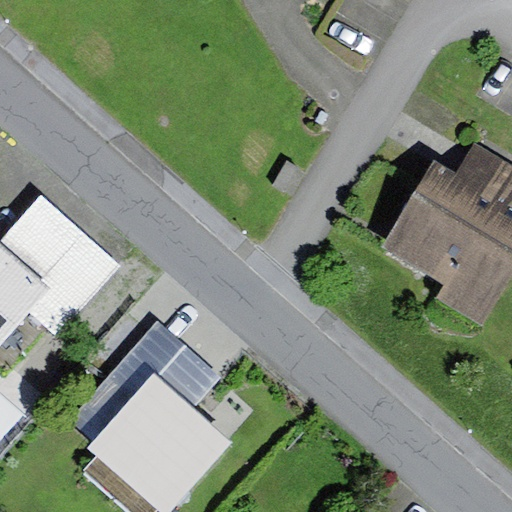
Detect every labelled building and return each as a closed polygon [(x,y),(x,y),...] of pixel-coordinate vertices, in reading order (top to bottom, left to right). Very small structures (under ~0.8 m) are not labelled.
[(458,177),(433,163),(384,248),(448,286),(439,302),(486,329),(511,284),(511,164),(477,145),(458,177)] [(309,183),(299,177),(285,197),(295,203),(309,183)] [(123,267),(43,195),(2,241),(54,288),(29,315),(57,340),(123,267)] [(2,241),(0,239),(0,348),(29,315),(54,288),(2,241)] [(220,379),(156,325),(73,423),(95,442),(88,450),(97,457),(159,511),(160,511),(175,511),(233,444),(193,410),(220,379)] [(158,511),(159,511),(97,457),(84,471),(130,511),(158,511)]
